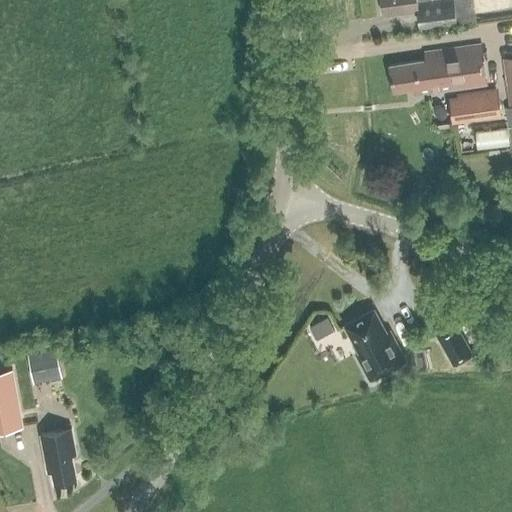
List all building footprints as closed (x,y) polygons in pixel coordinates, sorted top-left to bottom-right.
[(453,0),(381,0),(383,15),(417,10),(420,26),(421,26),(421,31),(437,29),(436,24),(456,21),(453,0)] [(429,93),(487,84),(481,45),(425,53),(426,62),(389,67),(393,90),(417,87),(418,94),(429,92),(429,93)] [(505,106),(511,141),(511,55),(502,57),(508,106),(505,106)] [(448,103),(451,122),(498,115),(495,96),(448,103)] [(358,350),(359,352),(355,354),(369,381),(374,379),(374,380),(402,365),(401,364),(407,362),(390,330),(385,333),(373,311),(346,325),(359,349),(358,350)] [(336,315),(313,325),(319,340),(342,330),(336,315)] [(436,332),(454,366),(472,356),(454,322),(436,332)] [(417,371),(427,370),(423,348),(413,350),(417,371)] [(56,350),(32,354),(37,378),(60,373),(56,350)] [(0,370),(0,430),(21,426),(11,368),(0,370)] [(71,429),(40,435),(47,472),(51,471),(54,483),(76,479),(71,454),(75,454),(71,429)]
